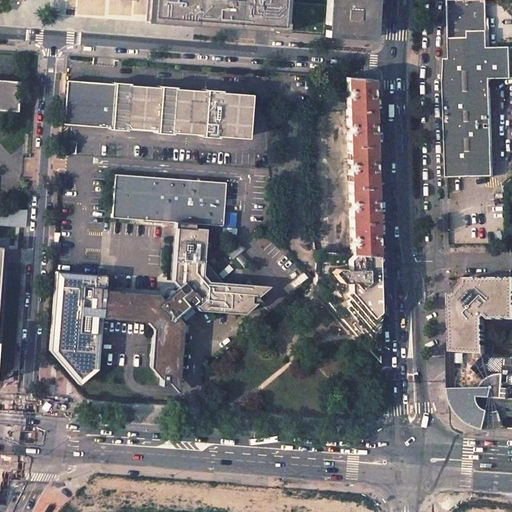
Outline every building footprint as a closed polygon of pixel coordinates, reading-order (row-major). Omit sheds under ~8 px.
[(145,0),(143,22),(169,24),(190,25),(257,29),(371,38),(373,0),(145,0)] [(444,80),(447,178),(493,177),(491,81),(511,80),(511,48),(488,48),(486,0),(448,0),(450,62),(445,62),(444,80)] [(350,252),(350,254),(374,255),(369,79),(345,77),(345,89),(349,93),(349,95),(346,97),(347,133),(350,135),(350,138),(347,140),(348,171),(351,173),(351,176),(348,178),(349,209),(352,211),(352,214),(349,216),(350,245),(353,246),(353,250),(350,252)] [(335,79),(325,78),(324,86),(335,87),(335,79)] [(20,82),(0,80),(0,110),(19,112),(20,82)] [(64,80),(61,124),(107,127),(107,129),(124,130),(124,129),(152,131),(152,132),(169,134),(169,132),(197,134),(196,136),(214,137),(214,135),(244,138),(247,94),(217,92),(217,90),(200,89),(200,90),(173,88),(173,86),(155,85),(155,87),(128,85),(128,83),(111,82),(110,83),(64,80)] [(326,115),(309,116),(314,250),(329,251),(326,115)] [(75,141),(59,140),(58,153),(74,154),(75,141)] [(160,381),(159,387),(178,371),(182,326),(177,320),(177,317),(178,317),(184,324),(187,321),(189,323),(194,318),(193,317),(196,313),(190,306),(193,306),(198,312),(243,315),(255,305),(262,305),(245,286),(219,284),(203,261),(205,230),(194,230),(194,225),(222,227),(226,184),(115,176),(112,218),(175,223),(175,229),(176,229),(172,280),(177,287),(176,290),(175,291),(174,290),(172,289),(171,289),(168,290),(167,291),(166,293),(166,294),(166,296),(167,298),(164,300),(161,300),(157,295),(112,292),(104,291),(104,289),(98,289),(97,308),(102,308),(101,319),(146,323),(152,331),(149,370),(160,381)] [(350,254),(329,251),(314,250),(315,281),(315,288),(361,342),(364,347),(378,361),(374,255),(350,254)] [(79,385),(96,370),(100,319),(101,319),(102,308),(97,308),(98,289),(104,289),(105,277),(55,274),(50,352),(79,385)] [(104,289),(104,291),(112,292),(113,277),(105,277),(104,289)] [(452,351),(486,354),(485,319),(487,318),(491,321),(495,321),(495,319),(511,319),(511,278),(508,279),(466,279),(466,285),(458,294),(451,294),(452,351)] [(486,354),(452,351),(454,391),(454,395),(456,400),(458,405),(460,409),(463,414),(466,417),(470,420),(474,423),(480,425),(486,427),(489,414),(492,415),(493,399),(511,400),(511,374),(508,375),(500,375),(494,376),(490,379),(487,381),(473,369),(486,354)]
